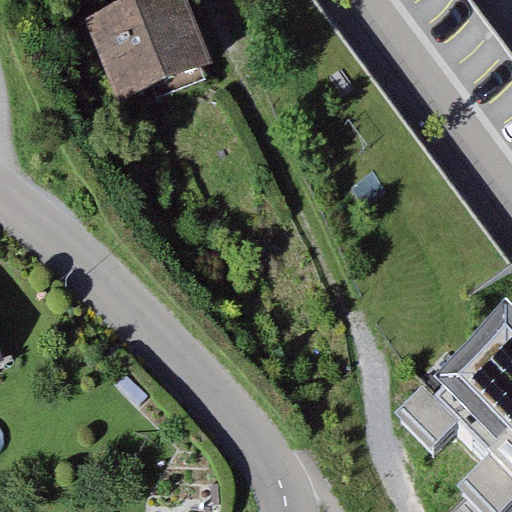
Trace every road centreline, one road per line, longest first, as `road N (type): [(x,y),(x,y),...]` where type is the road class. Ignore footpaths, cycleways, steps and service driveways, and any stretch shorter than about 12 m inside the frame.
road 1 (residential): [(288,511),(282,485),(189,369),(69,246),(0,192)]
road 2 (residential): [(359,0),(511,204)]
